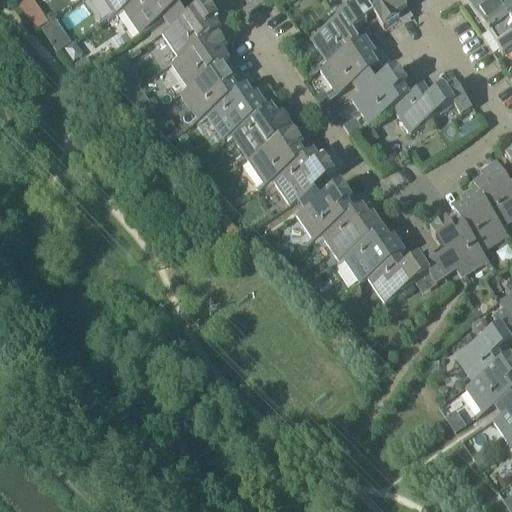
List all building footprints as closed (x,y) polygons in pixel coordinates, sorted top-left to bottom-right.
[(10,0),(16,8),(19,9),(28,3),(28,0),(10,0)] [(101,0),(113,18),(106,22),(108,25),(116,20),(116,19),(143,0),(101,0)] [(143,0),(116,19),(116,20),(117,22),(124,18),(139,41),(184,10),(177,0),(143,0)] [(318,72),(320,75),(321,75),(359,49),(353,40),(367,30),(365,27),(374,21),(375,21),(360,0),(354,0),(347,5),(354,15),(310,45),(325,68),(318,72)] [(360,0),(375,21),(374,21),(383,35),(398,25),(396,21),(407,14),(397,0),(360,0)] [(511,28),(497,6),(486,14),(477,0),(471,0),(466,4),(503,60),(511,53),(511,28)] [(511,0),(506,0),(497,6),(511,28),(511,0)] [(28,3),(19,9),(24,16),(33,11),(28,3)] [(172,69),(217,40),(221,37),(214,28),(219,25),(208,9),(162,40),(177,62),(171,67),(172,69)] [(64,37),(50,46),(56,56),(71,47),(64,37)] [(217,40),(172,69),(173,69),(171,71),(186,94),(179,99),(181,101),(226,71),(231,68),(224,57),(227,55),(217,40)] [(376,61),(365,44),(359,49),(321,75),(320,75),(318,76),(334,99),(327,103),(329,106),(379,73),(372,63),(376,61)] [(72,72),(79,82),(93,73),(86,63),(72,72)] [(226,71),(181,101),(180,102),(195,125),(189,129),(191,132),(199,126),(199,125),(240,98),(233,89),(237,87),(226,71)] [(362,136),(393,115),(392,114),(411,102),(410,101),(404,93),(408,90),(397,74),(351,105),(367,127),(360,132),(362,136)] [(135,77),(122,86),(129,97),(142,88),(135,77)] [(425,92),(410,101),(411,102),(392,114),(393,115),(410,140),(454,111),(460,121),(472,113),(456,89),(446,96),(444,93),(431,102),(425,92)] [(248,93),(240,98),(199,125),(199,126),(201,128),(208,124),(223,147),(225,145),(269,116),(268,116),(257,99),(254,102),(248,93)] [(248,167),(294,136),(282,119),(278,122),(273,113),(268,116),(269,116),(225,145),(226,147),(232,143),(248,167)] [(480,134),(474,125),(460,134),(466,143),(480,134)] [(294,136),(248,167),(263,189),(256,193),(258,197),(266,192),(265,190),(307,164),(307,163),(300,154),(304,151),(294,136)] [(167,146),(157,152),(167,166),(176,160),(167,146)] [(322,167),(315,158),(307,163),(307,164),(265,190),(266,192),(268,194),(274,190),(290,213),(336,181),(325,165),(322,167)] [(473,193),(476,197),(476,196),(502,234),(505,233),(511,227),(511,193),(497,171),(481,182),(483,186),(473,193)] [(215,189),(205,195),(210,204),(220,197),(215,189)] [(307,252),(314,246),(313,245),(355,218),(349,209),(353,206),(342,190),(295,221),(311,245),(305,249),(307,252)] [(454,219),(458,226),(459,225),(486,266),(487,265),(489,264),(484,257),(508,242),(507,240),(509,239),(505,233),(502,234),(476,196),(476,197),(460,207),(464,212),(454,219)] [(323,244),(337,266),(338,267),(384,236),(374,220),(370,223),(363,213),(355,218),(313,245),(314,246),(316,249),(323,244)] [(221,220),(213,225),(222,238),(235,231),(225,218),(221,220)] [(492,273),(487,265),(486,266),(459,225),(458,226),(450,232),(447,228),(431,239),(445,260),(461,285),(485,269),(489,275),(492,273)] [(360,290),(368,285),(367,283),(399,262),(400,263),(405,259),(394,242),(390,245),(384,236),(338,267),(337,266),(335,268),(338,272),(345,267),(360,290)] [(286,250),(272,260),(280,269),(297,258),(293,252),(286,250)] [(406,271),(400,263),(399,262),(367,283),(368,285),(384,310),(428,280),(436,290),(447,282),(431,258),(421,265),(420,262),(406,271)] [(511,298),(498,308),(503,316),(504,316),(511,327),(511,298)] [(342,316),(336,307),(323,317),(328,326),(342,316)] [(511,348),(510,346),(511,345),(511,327),(504,316),(503,316),(493,324),(499,334),(455,364),(472,389),(473,390),(511,364),(504,355),(511,349),(511,348)] [(511,366),(511,364),(473,390),(472,389),(465,394),(480,416),(473,421),(476,425),(511,400),(511,366)] [(503,458),(507,455),(506,454),(511,450),(511,414),(492,427),(508,450),(501,455),(503,458)] [(454,416),(444,422),(455,437),(464,431),(454,416)] [(481,457),(472,463),(477,470),(485,465),(481,457)]
